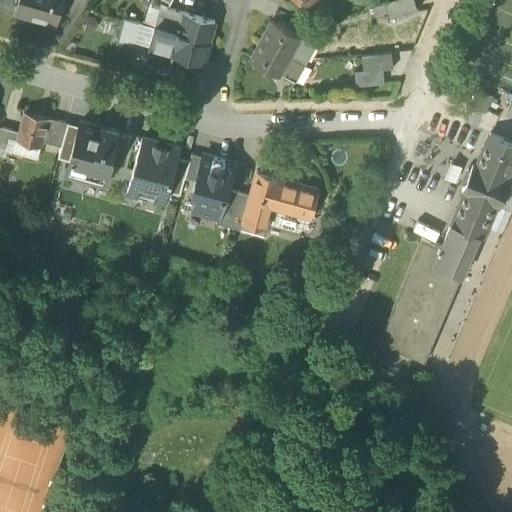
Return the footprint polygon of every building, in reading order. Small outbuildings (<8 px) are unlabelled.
[(0,0),(0,6),(14,10),(17,0),(0,0)] [(17,0),(14,10),(57,22),(62,0),(17,0)] [(417,11),(413,0),(397,0),(385,4),(387,10),(390,19),(417,11)] [(154,26),(155,26),(161,6),(147,2),(142,23),(154,26)] [(373,8),(374,14),(387,10),(385,4),(373,8)] [(177,33),(178,33),(184,12),(161,6),(155,26),(177,33)] [(215,21),(184,12),(178,33),(209,42),(215,21)] [(117,42),(132,47),(134,42),(139,22),(123,18),(117,42)] [(261,39),(290,55),(300,37),(301,36),(272,20),(261,39)] [(149,46),(149,45),(154,26),(142,23),(139,22),(134,42),(149,46)] [(149,45),(172,52),(177,33),(155,26),(154,26),(149,45)] [(178,33),(177,33),(172,52),(172,54),(173,54),(203,63),(209,42),(178,33)] [(314,44),(300,37),(290,55),(304,63),(314,44)] [(280,74),(280,73),(290,55),(261,39),(251,58),(280,74)] [(172,52),(149,45),(149,46),(144,61),(169,68),(173,54),(172,54),(172,52)] [(362,55),(363,72),(382,70),(393,69),(392,52),(362,55)] [(304,63),(290,55),(280,73),(294,81),(304,63)] [(384,84),(382,70),(363,72),(353,73),(355,87),(384,84)] [(16,140),(41,147),(42,141),(43,136),(50,138),(51,139),(57,120),(24,111),(19,131),(16,140)] [(67,123),(57,120),(51,139),(50,138),(49,143),(61,146),(67,123)] [(119,131),(81,121),(79,126),(69,161),(66,174),(104,185),(119,131)] [(79,126),(67,123),(61,146),(58,157),(69,161),(79,126)] [(0,126),(0,146),(7,149),(10,138),(12,130),(0,126)] [(16,140),(19,131),(12,130),(10,138),(16,140)] [(511,142),(490,134),(476,167),(472,166),(462,190),(466,191),(451,225),(478,236),(481,237),(495,204),(499,205),(509,181),(505,180),(511,164),(511,142)] [(7,149),(7,150),(37,159),(41,147),(16,140),(10,138),(7,149)] [(142,138),(127,192),(165,202),(168,192),(178,157),(180,148),(142,138)] [(184,178),(196,181),(202,157),(191,153),(189,160),(184,178)] [(217,217),(219,217),(227,189),(234,163),(203,155),(202,157),(196,181),(188,209),(217,217)] [(189,160),(178,157),(168,192),(179,195),(184,178),(189,160)] [(243,222),(265,229),(271,207),(310,218),(318,190),(256,172),(250,195),(242,222),(243,222)] [(216,223),(229,227),(239,192),(227,189),(219,217),(217,217),(216,223)] [(250,195),(239,192),(229,227),(241,230),(243,222),(242,222),(250,195)] [(262,238),(265,229),(243,222),(241,230),(239,232),(262,238)] [(451,225),(442,246),(469,258),(478,236),(451,225)] [(377,343),(424,363),(469,258),(442,246),(421,238),(377,343)]
